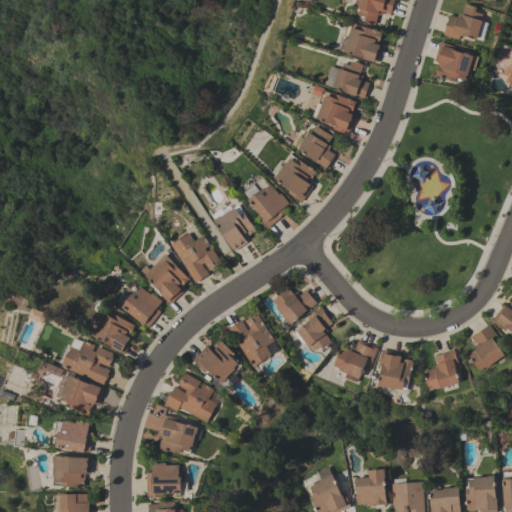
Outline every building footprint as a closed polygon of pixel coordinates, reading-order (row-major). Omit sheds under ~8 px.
[(394,0),(390,13),(382,11),(380,15),(377,14),(374,24),(362,20),(364,16),(357,14),(359,8),(357,7),(359,0),(394,0)] [(487,29),(483,41),(463,35),(463,36),(459,35),(458,39),(443,35),(445,27),(444,26),(446,22),(449,14),(457,17),(458,13),(461,14),(465,3),(476,7),(474,11),(482,13),(478,26),(479,26),(487,29)] [(348,31),(349,32),(352,23),(360,26),(361,25),(381,31),(377,44),(379,44),(379,45),(382,46),(377,62),(374,61),(373,62),(362,58),(362,57),(343,51),(348,31)] [(433,60),(440,41),(455,46),(454,50),(473,56),(464,83),(454,80),(454,81),(434,75),(438,62),(437,62),(437,61),(433,60)] [(369,82),(363,98),(349,93),(346,92),(344,92),(344,91),(334,87),(333,88),(323,85),(330,65),(338,68),(340,68),(342,62),(349,65),(351,60),(362,64),(359,75),(362,76),(361,80),(369,82)] [(355,116),(347,134),(332,128),(333,125),(315,117),(323,98),(323,99),(327,90),(355,102),(354,104),(352,108),(353,108),(351,113),(351,114),(351,115),(355,116)] [(290,144),(297,135),(300,137),(305,130),(307,132),(309,129),(311,130),(315,125),(332,136),(327,143),(330,146),(327,150),(334,154),(325,168),(313,161),(314,160),(297,149),(290,144)] [(312,186),(301,202),(287,192),(289,189),(274,177),(291,154),(299,160),(299,159),(316,171),(311,177),(312,178),(308,183),(312,186)] [(280,192),(289,203),(283,208),(286,211),(281,215),(282,216),(266,228),(257,216),(259,214),(247,199),(248,198),(242,191),(252,183),(258,190),(259,189),(260,190),(264,187),(265,188),(270,183),(279,194),(280,192)] [(234,251),(213,219),(219,215),(219,216),(230,209),(230,210),(239,204),(256,230),(253,232),(252,232),(250,234),(244,238),(247,242),(234,251)] [(208,273),(195,282),(170,244),(183,235),(183,236),(189,232),(190,235),(193,241),(203,234),(210,245),(205,248),(207,251),(211,248),(221,262),(209,270),(204,262),(201,264),(205,269),(208,273)] [(189,279),(187,281),(187,280),(183,283),(184,284),(179,288),(180,289),(179,289),(182,292),(170,302),(168,300),(167,301),(159,292),(160,292),(145,275),(150,270),(151,271),(160,262),(161,263),(165,259),(172,267),(175,264),(189,279)] [(160,311),(148,327),(143,323),(143,324),(120,306),(130,294),(134,290),(135,291),(139,286),(150,294),(151,292),(161,300),(156,307),(160,311)] [(305,290),(316,302),(305,312),(305,311),(290,324),(274,307),(276,305),(272,300),(281,292),(281,291),(286,286),(293,294),(295,291),(299,295),(305,290)] [(511,300),(511,331),(507,328),(504,331),(491,320),(503,304),(506,306),(507,307),(511,300)] [(306,317),(320,306),(324,311),(324,312),(332,323),(325,328),(327,331),(324,333),(331,342),(318,352),(316,349),(313,350),(309,345),(308,346),(307,346),(305,347),(302,343),(301,343),(294,334),(294,332),(309,320),(306,317)] [(27,317),(42,323),(46,313),(30,307),(27,317)] [(107,310),(134,325),(128,337),(132,339),(124,353),(121,351),(120,352),(110,347),(111,346),(91,335),(94,329),(95,330),(101,319),(101,320),(107,310)] [(227,328),(241,319),(244,324),(244,325),(247,330),(250,328),(244,320),(255,313),(255,314),(257,313),(266,327),(261,330),(263,333),(268,330),(274,340),(265,346),(270,354),(265,357),(265,358),(252,367),(227,328)] [(472,336),(489,324),(497,336),(494,339),(505,354),(488,366),(487,365),(479,371),(467,354),(475,348),(476,348),(479,346),(472,336)] [(103,384),(61,366),(66,353),(67,353),(74,337),(82,341),(83,340),(94,345),(93,347),(96,348),(97,346),(112,352),(111,354),(113,355),(112,357),(113,358),(110,363),(109,362),(108,366),(99,362),(98,365),(103,367),(104,367),(109,369),(107,374),(108,374),(106,380),(105,379),(103,384)] [(219,338),(241,361),(235,367),(234,366),(233,367),(235,368),(226,377),(226,378),(221,383),(207,369),(204,371),(192,359),(206,345),(209,348),(219,338)] [(358,339),(377,348),(371,363),(366,361),(359,378),(358,378),(357,382),(345,377),(347,373),(338,369),(338,368),(332,365),(340,346),(349,349),(350,346),(354,348),(358,339)] [(441,388),(440,386),(434,388),(432,381),(427,383),(423,371),(434,368),(433,365),(437,363),(435,356),(447,352),(447,350),(454,348),(459,365),(456,366),(456,368),(455,368),(460,382),(441,388)] [(401,353),(401,356),(401,357),(414,360),(412,367),(412,366),(407,390),(398,389),(378,385),(382,366),(378,365),(379,360),(381,349),(401,353)] [(57,387),(63,373),(69,375),(89,384),(90,383),(101,387),(100,388),(103,389),(97,404),(94,403),(94,404),(92,404),(87,415),(68,407),(68,406),(59,402),(61,398),(57,396),(60,388),(57,387)] [(200,381),(196,386),(200,388),(203,383),(213,389),(208,399),(216,403),(212,409),(213,409),(206,423),(178,407),(176,411),(163,404),(167,398),(166,397),(169,391),(170,392),(174,385),(179,388),(179,389),(184,392),(185,390),(177,385),(179,381),(178,381),(181,375),(182,376),(184,374),(185,374),(186,373),(200,381)] [(162,414),(179,418),(178,422),(198,427),(196,433),(195,433),(192,447),(191,446),(189,455),(179,453),(158,448),(159,445),(158,445),(160,439),(161,440),(162,436),(160,436),(161,434),(157,433),(162,414)] [(92,432),(89,452),(84,451),(84,452),(55,447),(55,445),(49,444),(50,436),(57,437),(58,433),(55,432),(57,420),(62,421),(62,420),(75,422),(75,420),(89,422),(87,431),(92,432)] [(15,429),(26,429),(26,437),(24,437),(23,447),(13,446),(15,429)] [(84,487),(63,486),(63,485),(53,484),(54,462),(53,462),(53,456),(90,458),(90,474),(85,473),(84,487)] [(146,472),(151,472),(151,463),(165,462),(165,465),(178,464),(178,473),(180,473),(180,476),(180,481),(187,481),(187,491),(180,491),(180,493),(162,493),(162,496),(146,496),(146,472)] [(315,511),(309,496),(305,487),(320,480),(316,472),(327,467),(330,474),(331,473),(340,492),(343,490),(350,506),(336,511),(330,511),(329,510),(325,511),(315,511)] [(356,504),(354,478),(368,476),(367,470),(383,469),(384,480),(383,481),(385,500),(386,500),(386,504),(383,505),(383,504),(373,505),(365,506),(365,503),(356,504)] [(480,511),(480,510),(479,511),(479,508),(475,509),(474,510),(469,510),(468,509),(466,509),(465,488),(464,478),(487,476),(487,475),(493,475),(495,497),(496,497),(497,509),(496,509),(496,511),(480,511)] [(511,511),(505,511),(505,508),(503,508),(501,479),(503,479),(503,476),(511,475),(511,511)] [(421,481),(423,511),(408,511),(408,508),(409,508),(408,506),(406,506),(406,509),(407,508),(407,511),(392,511),(390,483),(392,483),(392,478),(405,478),(405,483),(421,481)] [(458,487),(458,511),(429,511),(429,490),(430,490),(429,489),(436,488),(436,490),(442,489),(442,488),(458,487)] [(89,502),(89,511),(61,511),(61,509),(60,509),(60,494),(87,493),(87,502),(89,502)] [(174,501),(174,509),(179,509),(179,511),(148,511),(148,506),(147,506),(147,503),(157,503),(157,501),(174,501)]
